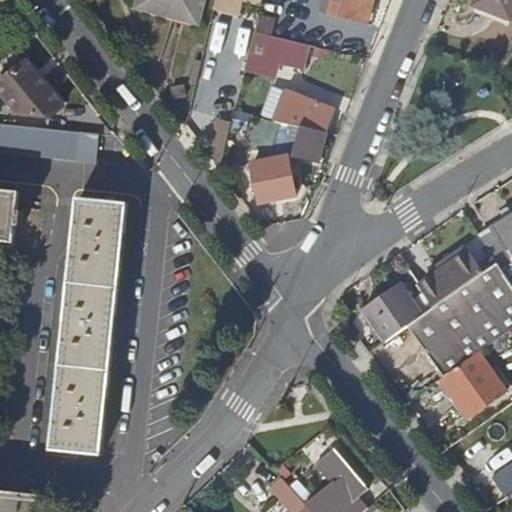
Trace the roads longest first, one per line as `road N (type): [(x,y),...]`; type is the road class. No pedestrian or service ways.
road 1 (residential): [(130,179),(155,207),(130,511)]
road 2 (residential): [(294,311),(420,0)]
road 3 (residential): [(11,468),(32,271),(52,246),(62,173)]
road 4 (residential): [(294,311),(407,216),(511,148)]
road 5 (residential): [(294,311),(449,511)]
road 6 (residential): [(144,511),(226,431),(294,311)]
road 7 (residential): [(48,0),(191,180)]
road 8 (residential): [(191,180),(294,311)]
